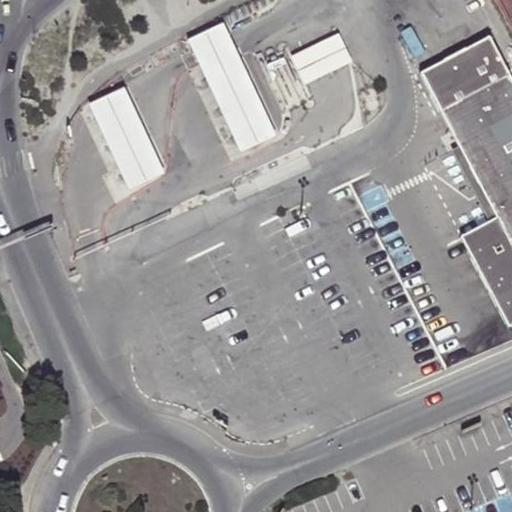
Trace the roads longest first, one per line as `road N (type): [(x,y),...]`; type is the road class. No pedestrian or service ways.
road 1 (unclassified): [(30,262),(5,116),(5,55)]
road 2 (unclassified): [(511,375),(333,454)]
